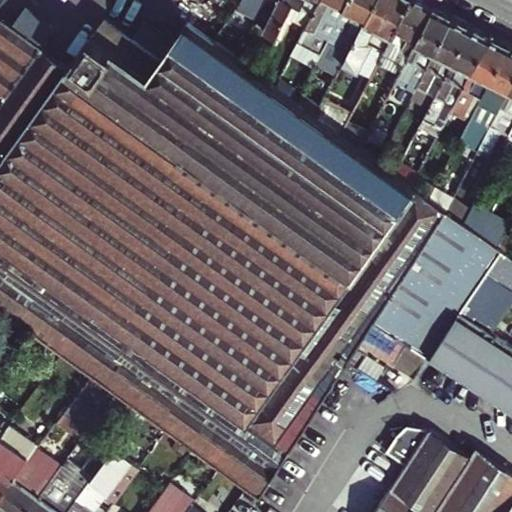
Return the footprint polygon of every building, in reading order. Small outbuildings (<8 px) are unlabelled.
[(0,0),(0,112),(51,45),(0,8),(0,0)] [(286,18),(295,0),(277,0),(263,29),(277,36),(286,18)] [(320,0),(295,0),(286,18),(298,24),(307,6),(315,11),(320,0)] [(320,0),(315,11),(306,28),(320,35),(329,18),(338,22),(345,6),(348,0),(320,0)] [(348,0),(345,6),(355,11),(346,28),(342,36),(347,39),(338,57),(346,61),(376,0),(348,0)] [(410,0),(376,0),(346,61),(360,68),(375,40),(370,38),(377,25),(394,33),(410,0)] [(409,58),(435,6),(424,0),(410,0),(394,33),(387,47),(377,65),(390,71),(400,53),(409,58)] [(307,6),(298,24),(306,28),(315,11),(307,6)] [(345,6),(338,22),(337,24),(346,28),(355,11),(345,6)] [(455,15),(435,6),(409,58),(400,76),(398,80),(408,85),(419,62),(428,67),(455,15)] [(438,72),(447,76),(473,24),(455,15),(428,67),(419,85),(429,90),(438,72)] [(113,17),(103,33),(159,74),(170,58),(113,17)] [(329,18),(320,35),(329,40),(337,24),(338,22),(329,18)] [(0,303),(13,313),(64,349),(95,372),(118,388),(144,407),(261,492),(351,357),(360,363),(370,349),(361,343),(364,338),(410,269),(450,209),(415,184),(398,171),(381,159),(364,146),(344,132),(319,114),(195,23),(170,58),(159,74),(103,33),(81,67),(51,45),(0,112),(0,303)] [(473,24),(447,76),(437,95),(429,110),(439,116),(448,100),(457,82),(465,86),(491,34),(473,24)] [(370,38),(375,40),(387,47),(394,33),(377,25),(370,38)] [(483,95),(510,43),(491,34),(465,86),(456,104),(448,119),(458,124),(475,91),(483,95)] [(511,85),(511,44),(510,43),(483,95),(474,113),(485,119),(494,101),(502,105),(511,85)] [(400,53),(390,71),(400,76),(409,58),(400,53)] [(419,62),(408,85),(416,90),(419,85),(428,67),(419,62)] [(429,90),(437,95),(447,76),(438,72),(429,90)] [(457,82),(448,100),(456,104),(465,86),(457,82)] [(511,85),(502,105),(493,123),(482,145),(491,150),(502,128),(511,110),(511,109),(511,85)] [(474,113),(483,95),(475,91),(458,124),(466,128),(474,113)] [(355,109),(329,93),(319,114),(344,132),(355,109)] [(494,101),(485,119),(493,123),(502,105),(494,101)] [(511,132),(511,129),(511,109),(511,110),(502,128),(511,132)] [(391,140),(374,127),(364,146),(381,159),(388,146),(391,140)] [(511,129),(511,132),(499,155),(510,161),(511,157),(511,129)] [(388,146),(381,159),(398,171),(405,159),(388,146)] [(424,166),(408,153),(405,159),(398,171),(415,184),(424,166)] [(433,284),(410,269),(364,338),(373,344),(399,361),(411,342),(511,407),(511,341),(462,309),(455,319),(422,301),(433,284)] [(13,313),(0,303),(0,315),(7,320),(13,313)] [(95,372),(67,411),(90,427),(118,388),(95,372)] [(66,410),(59,419),(84,436),(90,427),(67,411),(66,410)] [(41,444),(13,423),(3,437),(31,457),(41,444)] [(434,511),(472,454),(430,426),(404,467),(372,511),(434,511)] [(0,442),(0,498),(16,476),(18,477),(26,465),(31,457),(3,437),(0,442)] [(434,511),(506,511),(511,504),(511,467),(477,445),(472,454),(434,511)] [(101,486),(117,498),(140,463),(115,446),(77,499),(88,506),(101,486)] [(26,465),(18,477),(26,483),(35,471),(26,465)] [(26,483),(18,477),(16,476),(0,498),(0,499),(17,511),(30,511),(51,483),(35,471),(26,483)] [(67,511),(76,501),(51,483),(30,511),(67,511)] [(146,511),(170,511),(183,495),(167,483),(146,511)] [(67,511),(96,511),(88,506),(77,499),(76,501),(67,511)] [(207,511),(195,502),(187,511),(207,511)]
